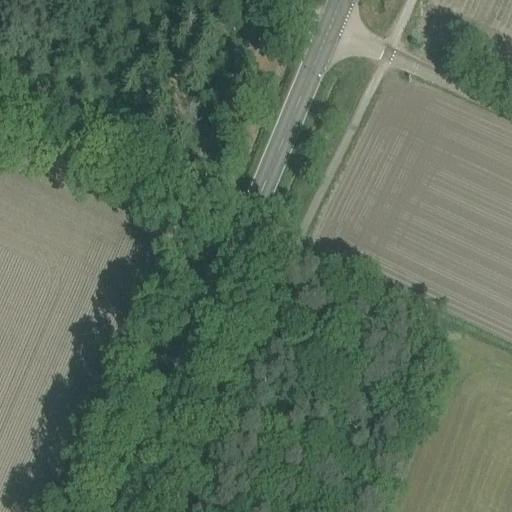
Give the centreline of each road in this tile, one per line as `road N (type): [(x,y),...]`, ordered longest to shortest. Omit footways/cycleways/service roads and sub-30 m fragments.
road 1 (secondary): [(121,511),(329,25)]
road 2 (unclassified): [(329,25),(511,109)]
